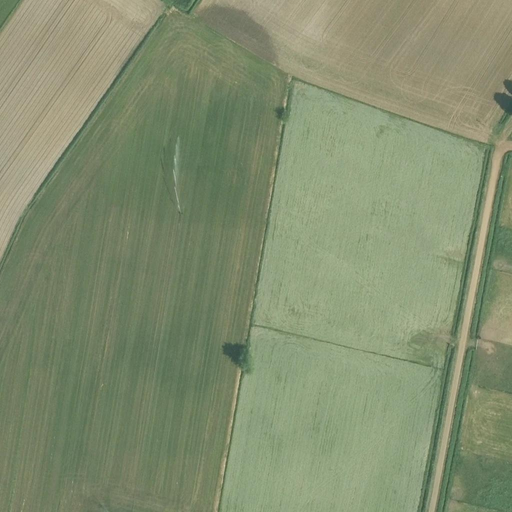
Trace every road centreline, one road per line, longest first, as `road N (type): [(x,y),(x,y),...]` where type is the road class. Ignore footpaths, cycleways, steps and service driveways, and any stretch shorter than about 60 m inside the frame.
road 1 (track): [(207,511),(283,75),(497,144)]
road 2 (unclassified): [(427,511),(497,144)]
